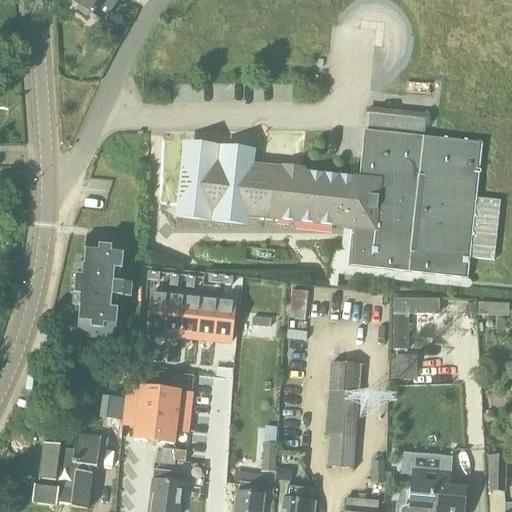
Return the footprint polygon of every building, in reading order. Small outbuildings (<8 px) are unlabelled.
[(78,0),(76,4),(79,7),(77,10),(86,16),(88,13),(102,23),(104,20),(109,12),(115,4),(117,0),(78,0)] [(481,144),(423,138),(364,132),(358,179),(303,173),(303,170),(284,168),(282,171),(253,168),(255,151),(183,143),(175,220),(246,228),(248,218),(353,229),(349,267),(467,280),(481,144)] [(83,266),(76,265),(74,285),(74,294),(72,307),(79,308),(77,328),(76,337),(91,338),(106,340),(115,341),(115,333),(117,312),(118,310),(111,309),(111,303),(115,271),(122,272),(123,258),(124,241),(96,238),(87,237),(84,256),(83,266)] [(159,275),(147,273),(146,282),(158,283),(159,275)] [(178,277),(170,276),(168,288),(177,289),(178,277)] [(207,284),(219,286),(220,278),(208,276),(207,284)] [(194,279),(186,278),(185,290),(193,291),(194,279)] [(220,278),(219,286),(231,287),(232,279),(220,278)] [(118,284),(117,298),(131,299),(132,290),(132,286),(118,284)] [(146,335),(163,337),(168,297),(150,295),(146,335)] [(163,337),(180,338),(184,298),(168,297),(163,337)] [(201,300),(184,298),(180,338),(196,340),(201,300)] [(201,300),(196,340),(213,342),(217,302),(201,300)] [(230,344),(235,304),(217,302),(213,342),(230,344)] [(327,473),(356,474),(359,368),(330,367),(327,473)] [(175,429),(179,392),(140,388),(126,387),(124,405),(121,433),(121,439),(166,444),(173,445),(174,435),(175,429)] [(94,418),(118,421),(121,399),(96,397),(94,418)] [(46,445),(43,445),(41,456),(39,474),(38,482),(41,482),(40,489),(33,488),(33,491),(31,504),(46,506),(55,507),(56,505),(70,507),(69,509),(86,511),(87,503),(88,494),(91,475),(88,474),(89,468),(96,469),(97,459),(100,438),(99,438),(99,441),(76,437),(76,435),(75,435),(75,438),(73,452),(59,450),(59,447),(46,445)] [(278,447),(265,447),(263,477),(276,477),(278,447)] [(174,462),(184,464),(185,454),(175,452),(175,457),(174,462)] [(174,462),(175,457),(160,455),(156,454),(155,465),(174,467),(174,462)] [(505,457),(491,456),(490,465),(490,474),(489,493),(503,493),(504,485),(505,457)] [(383,464),(371,464),(370,483),(382,484),(383,474),(383,464)] [(170,473),(162,472),(154,471),(152,481),(151,482),(150,494),(153,495),(152,501),(150,511),(178,511),(179,510),(181,491),(182,482),(183,475),(170,473)] [(463,511),(464,504),(465,495),(466,488),(450,487),(451,474),(438,473),(411,471),(409,491),(407,509),(404,510),(403,511),(463,511)] [(261,487),(240,484),(238,494),(236,494),(236,499),(235,509),(234,511),(259,511),(261,501),(261,498),(260,497),(261,492),(261,487)] [(297,489),(285,487),(283,507),(282,511),(312,511),(313,511),(313,504),(310,504),(311,491),(297,489)] [(375,511),(376,511),(376,504),(364,502),(364,496),(358,496),(357,502),(343,500),(342,511),(375,511)]
